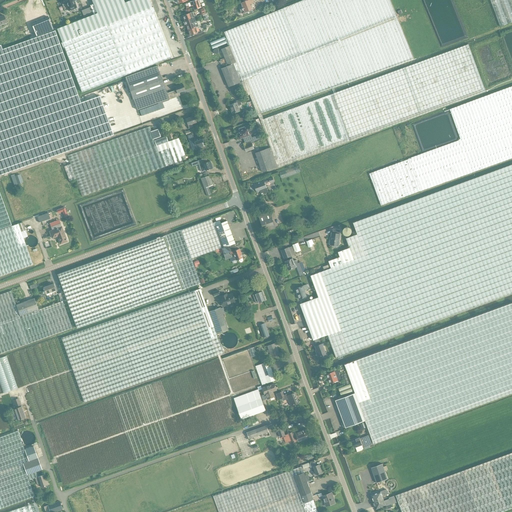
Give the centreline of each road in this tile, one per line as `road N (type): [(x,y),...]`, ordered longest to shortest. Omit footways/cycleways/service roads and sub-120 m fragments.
road 1 (unclassified): [(355,511),(239,201)]
road 2 (unclassified): [(0,287),(239,201)]
road 3 (unclassified): [(239,201),(183,46)]
